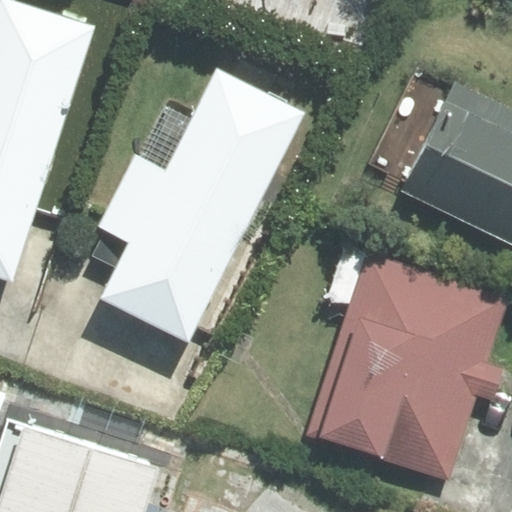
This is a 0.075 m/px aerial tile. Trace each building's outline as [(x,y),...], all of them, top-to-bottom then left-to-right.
[(0,253),(25,261),(106,11),(73,0),(10,0),(0,33),(0,253)] [(119,285),(199,325),(313,96),(234,57),(182,160),(143,140),(106,214),(145,234),(119,285)] [(511,92),(468,70),(414,172),(511,222),(511,92)] [(511,307),(511,283),(374,239),(314,423),(458,470),(487,384),(504,390),(511,364),(511,356),(497,352),(511,307)] [(37,409),(4,511),(151,511),(171,451),(37,409)]
